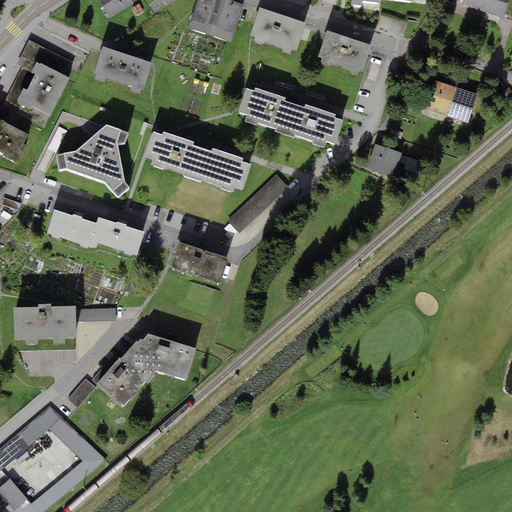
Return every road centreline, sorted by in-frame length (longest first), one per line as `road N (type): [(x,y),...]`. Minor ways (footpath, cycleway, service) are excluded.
road 1 (residential): [(0,176),(242,252),(374,118)]
road 2 (residential): [(0,438),(126,315)]
road 3 (residential): [(260,0),(396,42)]
road 4 (residential): [(396,42),(511,78)]
